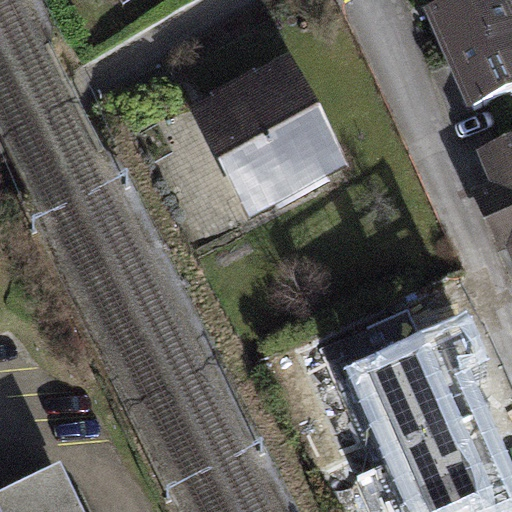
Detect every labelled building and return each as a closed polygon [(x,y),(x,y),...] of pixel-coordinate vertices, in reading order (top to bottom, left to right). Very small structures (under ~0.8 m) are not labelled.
[(511,0),(426,0),(472,106),(511,88),(511,0)] [(290,85),(185,131),(227,228),(332,183),(290,85)] [(511,135),(471,154),(511,243),(511,135)] [(447,326),(336,372),(372,459),(483,412),(447,326)] [(101,511),(95,495),(53,511),(101,511)]
